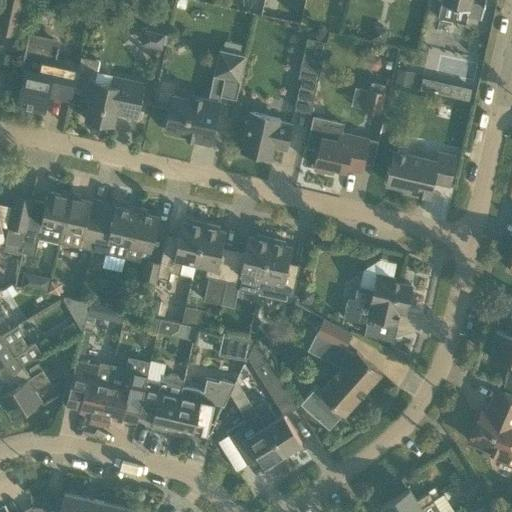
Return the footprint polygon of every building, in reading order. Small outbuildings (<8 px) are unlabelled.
[(0,30),(15,34),(22,2),(22,0),(3,0),(0,17),(0,30)] [(479,18),(481,18),(484,0),(440,0),(437,17),(465,23),(467,15),(479,18)] [(141,45),(162,48),(164,33),(144,29),(141,45)] [(17,103),(44,109),(49,89),(72,95),(72,91),(78,64),(55,59),(60,38),(28,31),(20,67),(24,68),(17,103)] [(219,48),(213,74),(224,77),(220,95),(235,98),(245,54),(239,53),(222,49),(219,48)] [(86,94),(85,100),(89,101),(85,119),(112,125),(116,108),(120,109),(120,112),(137,116),(144,82),(112,75),(110,82),(94,79),(98,59),(80,55),(78,64),(72,91),(86,94)] [(400,66),(395,81),(411,86),(415,71),(400,66)] [(310,112),(317,79),(302,76),(294,108),(310,112)] [(420,90),(471,96),(473,83),(422,78),(420,90)] [(381,113),(385,92),(383,91),(384,87),(372,84),(371,88),(367,87),(362,109),(381,113)] [(210,143),(219,101),(191,95),(190,98),(173,94),(165,129),(186,134),(185,137),(210,143)] [(279,148),(285,149),(291,123),(279,120),(280,118),(249,111),(240,150),(271,157),(274,142),(280,144),(279,148)] [(338,130),(336,138),(321,135),(314,167),(332,171),(333,167),(346,169),(347,160),(362,162),(367,137),(338,130)] [(403,190),(411,192),(429,196),(432,181),(448,185),(455,155),(438,151),(436,160),(393,149),(386,183),(404,187),(403,190)] [(33,199),(22,245),(34,248),(37,237),(58,242),(69,195),(47,190),(45,202),(33,199)] [(21,252),(22,245),(33,199),(15,195),(3,248),(21,252)] [(91,200),(69,195),(58,242),(92,249),(101,212),(89,209),(91,200)] [(92,249),(126,257),(136,210),(115,206),(112,215),(101,212),(92,249)] [(158,215),(136,210),(126,257),(144,261),(138,290),(153,293),(156,276),(157,276),(160,262),(147,259),(150,248),(151,248),(158,215)] [(166,234),(160,262),(157,276),(169,279),(170,271),(192,276),(195,264),(204,222),(190,219),(189,222),(182,221),(178,237),(166,234)] [(204,222),(195,264),(207,266),(205,275),(208,276),(203,299),(220,303),(225,280),(226,280),(233,249),(222,247),(225,231),(218,229),(219,225),(204,222)] [(258,292),(261,279),(271,237),(256,234),(255,237),(248,236),(244,252),(233,249),(226,280),(237,282),(236,287),(258,292)] [(271,237),(261,279),(273,281),(271,290),(292,295),(299,265),(288,262),(292,245),(284,244),(285,240),(271,237)] [(49,277),(24,271),(21,285),(46,290),(49,277)] [(377,273),(373,289),(358,285),(355,298),(347,297),(343,317),(374,324),(375,318),(396,323),(399,310),(405,311),(411,284),(393,280),(394,277),(377,273)] [(76,296),(72,311),(121,322),(124,307),(76,296)] [(489,356),(510,361),(509,366),(507,366),(503,385),(511,389),(511,303),(511,304),(511,305),(509,317),(509,318),(511,319),(511,320),(509,333),(495,330),(489,356)] [(185,305),(184,317),(200,319),(201,307),(185,305)] [(147,329),(157,331),(160,317),(151,315),(147,329)] [(343,346),(351,331),(322,316),(315,332),(343,346)] [(179,322),(160,317),(157,331),(169,334),(178,328),(179,322)] [(34,341),(27,346),(21,336),(24,333),(17,323),(0,334),(0,379),(1,379),(23,365),(42,354),(34,341)] [(232,352),(248,356),(255,339),(235,335),(232,352)] [(328,426),(340,412),(344,415),(381,372),(356,350),(319,391),(315,388),(302,403),(315,414),(314,415),(321,422),(322,420),(328,426)] [(98,423),(108,381),(112,364),(99,361),(98,364),(76,359),(65,405),(80,408),(79,411),(91,413),(89,421),(98,423)] [(283,413),(279,415),(276,417),(265,399),(253,406),(283,454),(301,442),(284,414),(297,406),(268,359),(254,367),(283,413)] [(150,360),(148,376),(162,377),(163,362),(150,360)] [(1,379),(8,390),(0,395),(0,399),(12,418),(41,400),(34,389),(49,380),(37,362),(28,368),(32,375),(30,376),(23,365),(1,379)] [(108,381),(98,423),(108,425),(110,418),(121,420),(122,418),(136,421),(138,416),(137,416),(146,377),(147,375),(124,369),(120,384),(108,381)] [(137,416),(138,416),(152,419),(151,425),(161,427),(161,430),(171,432),(182,385),(183,379),(179,378),(177,374),(170,373),(166,375),(163,375),(161,381),(146,377),(137,416)] [(210,419),(214,401),(224,403),(234,382),(204,375),(201,390),(182,385),(171,432),(182,435),(182,432),(193,434),(194,431),(208,434),(215,421),(210,419)] [(481,411),(477,420),(468,440),(486,447),(484,451),(507,461),(511,449),(511,393),(497,387),(486,413),(481,411)] [(245,437),(257,456),(264,466),(283,454),(253,406),(252,407),(256,413),(249,417),(257,429),(245,437)] [(427,491),(428,492),(416,500),(409,488),(380,506),(383,511),(411,511),(453,486),(453,485),(438,494),(434,487),(427,491)] [(453,486),(411,511),(440,511),(437,507),(457,493),(453,486)] [(83,511),(87,497),(64,491),(59,511),(51,509),(50,511),(83,511)] [(107,511),(110,502),(87,497),(83,511),(107,511)] [(131,511),(133,508),(110,502),(107,511),(131,511)]
